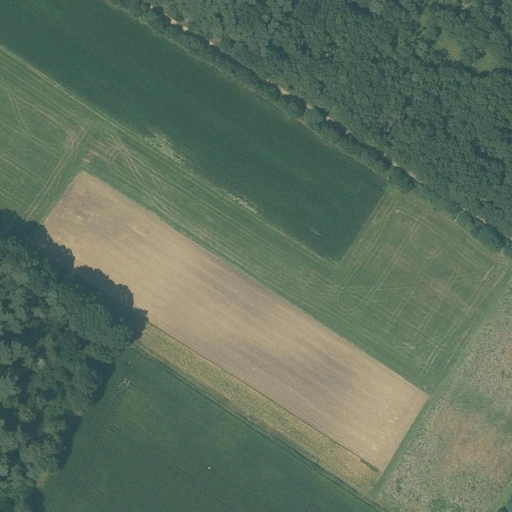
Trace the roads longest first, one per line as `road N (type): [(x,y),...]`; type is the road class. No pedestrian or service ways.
road 1 (track): [(140,0),(511,240)]
road 2 (track): [(511,261),(430,394)]
